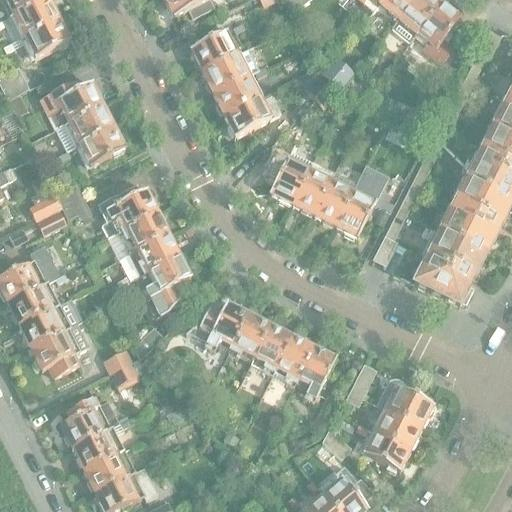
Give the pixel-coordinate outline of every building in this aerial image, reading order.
[(48,4),(47,1),(46,0),(1,0),(0,1),(4,9),(6,8),(13,21),(48,4)] [(213,13),(209,4),(208,5),(205,0),(161,0),(167,10),(165,11),(170,21),(172,20),(173,22),(187,16),(191,24),(213,13)] [(284,2),(282,0),(259,0),(259,1),(264,12),(284,2)] [(292,15),(313,0),(287,0),(284,2),(292,15)] [(379,8),(385,0),(355,0),(363,6),(353,19),(363,28),(363,27),(371,18),(379,8)] [(396,24),(415,0),(385,0),(379,8),(380,8),(378,10),(396,24)] [(415,40),(441,8),(431,0),(415,0),(396,24),(392,30),(410,45),(415,40)] [(60,26),(58,24),(60,23),(55,14),(54,15),(48,4),(13,21),(11,23),(15,30),(18,29),(24,43),(25,44),(60,26)] [(443,44),(460,23),(441,8),(415,40),(416,40),(417,39),(427,47),(421,54),(440,69),(454,53),(443,44)] [(287,24),(288,21),(286,19),(284,17),(280,17),(277,18),(276,21),(276,24),(277,27),(279,29),(283,29),(286,28),(287,24)] [(368,31),(376,22),(371,18),(363,27),(368,31)] [(69,45),(60,26),(25,44),(24,43),(22,44),(26,53),(29,52),(34,63),(48,57),(58,52),(58,53),(67,49),(66,47),(69,45)] [(245,34),(242,28),(233,33),(236,38),(245,34)] [(201,77),(241,57),(234,42),(229,45),(225,37),(190,55),(194,64),(192,65),(198,76),(200,75),(201,77)] [(489,64),(499,43),(487,37),(477,57),(485,62),(489,64)] [(14,52),(12,50),(11,47),(3,50),(5,56),(14,52)] [(254,76),(259,74),(248,53),(241,57),(201,77),(206,87),(204,88),(209,97),(210,96),(212,99),(247,81),(246,80),(254,76)] [(481,69),(485,62),(477,57),(473,65),(481,69)] [(478,76),(481,69),(473,65),(469,72),(478,76)] [(29,93),(18,71),(0,80),(0,89),(7,104),(29,93)] [(257,82),(266,77),(264,72),(259,74),(254,76),(257,82)] [(305,94),(323,80),(320,77),(318,72),(297,82),(305,92),(305,93),(305,94)] [(474,83),(478,76),(469,72),(466,79),(474,83)] [(470,90),(474,83),(466,79),(462,86),(470,90)] [(322,114),(339,96),(323,80),(305,94),(322,114)] [(258,103),(247,81),(212,99),(217,108),(215,109),(219,119),(222,118),(223,121),(258,103)] [(103,111),(104,110),(100,102),(98,102),(91,88),(80,94),(75,85),(40,103),(56,134),(65,129),(67,128),(68,129),(103,111)] [(467,98),(470,90),(462,86),(458,94),(467,98)] [(511,141),(511,92),(492,131),(511,141)] [(463,105),(467,98),(458,94),(455,101),(463,105)] [(234,142),(280,119),(269,98),(258,103),(223,121),(228,130),(226,131),(231,141),(233,140),(234,142)] [(459,113),(463,105),(455,101),(451,109),(459,113)] [(347,118),(352,110),(345,105),(339,115),(347,118)] [(447,116),(455,120),(459,113),(451,109),(447,116)] [(79,151),(114,134),(114,133),(115,132),(111,124),(109,124),(103,111),(68,129),(67,128),(65,129),(56,134),(66,154),(76,150),(76,151),(79,150),(79,151)] [(452,127),(455,120),(447,116),(443,123),(452,127)] [(371,130),(375,123),(366,118),(362,126),(371,130)] [(448,135),(452,127),(443,123),(440,130),(448,135)] [(444,142),(448,135),(440,130),(436,138),(444,142)] [(511,207),(511,205),(511,141),(492,131),(466,184),(511,207)] [(125,154),(114,134),(79,151),(79,150),(76,151),(80,159),(83,158),(90,172),(113,160),(114,162),(122,158),(121,156),(125,154)] [(441,149),(444,142),(436,138),(433,145),(441,149)] [(437,156),(441,149),(433,145),(429,152),(437,156)] [(434,163),(437,156),(429,152),(425,159),(434,163)] [(311,166),(311,165),(290,155),(268,199),(279,204),(278,206),(288,211),(288,209),(290,210),(311,166)] [(60,165),(69,161),(67,157),(58,161),(60,165)] [(317,169),(321,161),(315,158),(311,165),(311,166),(317,169)] [(430,171),(434,163),(425,159),(422,167),(430,171)] [(313,221),(335,177),(317,169),(311,166),(290,210),(300,215),(299,217),(309,222),(310,220),(313,221)] [(426,178),(430,171),(422,167),(418,174),(426,178)] [(341,179),(344,172),(339,169),(335,177),(340,180),(341,179)] [(0,205),(2,204),(0,199),(0,189),(15,182),(10,172),(0,176),(0,205)] [(422,185),(426,178),(418,174),(414,181),(422,185)] [(336,233),(357,187),(341,179),(340,180),(335,177),(313,221),(322,226),(321,228),(331,233),(331,231),(336,233)] [(361,190),(365,182),(365,181),(361,179),(357,187),(361,190)] [(419,193),(422,185),(414,181),(410,188),(419,193)] [(336,233),(356,243),(381,190),(365,182),(361,190),(357,187),(336,233)] [(485,258),(511,207),(466,184),(439,235),(485,258)] [(84,203),(76,188),(54,198),(61,214),(63,213),(84,203)] [(156,218),(152,209),(153,208),(149,199),(147,200),(145,195),(141,197),(136,188),(97,208),(107,226),(101,229),(108,242),(156,218)] [(415,200),(419,193),(410,188),(407,196),(415,200)] [(411,207),(415,200),(407,196),(403,203),(411,207)] [(61,214),(54,198),(28,211),(35,225),(58,214),(58,215),(61,214)] [(91,218),(84,203),(63,213),(68,223),(77,219),(80,224),(91,218)] [(408,215),(411,207),(403,203),(399,210),(408,215)] [(404,222),(408,215),(399,210),(396,218),(404,222)] [(382,231),(389,217),(380,212),(373,226),(382,231)] [(63,213),(61,214),(58,215),(59,216),(37,227),(43,240),(66,229),(64,225),(68,223),(63,213)] [(120,265),(168,240),(167,238),(168,238),(164,228),(162,229),(156,218),(108,242),(98,247),(101,252),(110,247),(120,265)] [(400,229),(404,222),(396,218),(392,225),(400,229)] [(397,237),(400,229),(392,225),(388,232),(397,237)] [(393,244),(397,237),(388,232),(385,240),(393,244)] [(468,292),(472,284),(485,258),(439,235),(412,289),(458,312),(460,308),(464,311),(472,295),(468,292)] [(135,282),(178,261),(176,256),(177,255),(174,249),(172,249),(168,240),(120,265),(127,280),(117,285),(120,290),(135,282)] [(384,270),(396,247),(392,245),(393,244),(385,240),(372,264),(384,270)] [(397,248),(394,255),(402,260),(406,253),(397,248)] [(171,292),(189,283),(184,273),(186,272),(181,263),(180,264),(178,261),(135,282),(156,323),(166,317),(178,307),(171,292)] [(45,288),(33,265),(23,271),(21,266),(9,272),(11,277),(0,282),(0,298),(3,304),(4,303),(7,308),(45,288)] [(66,285),(63,279),(55,284),(58,289),(66,285)] [(18,330),(59,310),(48,287),(45,288),(7,308),(11,317),(10,318),(14,327),(16,326),(18,330)] [(77,306),(75,301),(66,306),(68,311),(77,306)] [(231,355),(250,320),(245,318),(245,316),(236,312),(235,313),(225,308),(219,320),(207,314),(202,325),(199,324),(196,329),(184,339),(185,340),(187,338),(205,349),(204,351),(214,356),(218,348),(231,355)] [(29,353),(70,332),(59,310),(18,330),(23,340),(21,341),(26,350),(28,349),(29,353)] [(253,366),(271,331),(266,329),(267,327),(258,322),(257,324),(250,320),(231,355),(230,358),(239,363),(241,360),(253,366)] [(89,329),(86,324),(78,328),(80,333),(89,329)] [(79,357),(78,356),(88,351),(77,329),(70,332),(29,353),(35,363),(33,364),(38,373),(39,372),(41,376),(47,373),(52,383),(80,369),(75,359),(79,357)] [(272,382),(294,343),(281,336),(282,335),(272,330),(272,332),(271,331),(253,366),(251,371),(271,381),(272,382)] [(139,364),(161,341),(153,333),(134,353),(139,364)] [(296,388),(315,354),(303,348),(304,346),(294,341),(294,343),(272,382),(283,387),(294,393),(294,391),(296,388)] [(314,407),(335,364),(325,358),(326,356),(316,352),(315,354),(296,388),(309,394),(305,402),(314,407)] [(131,368),(125,355),(104,366),(111,378),(131,368)] [(158,368),(149,359),(141,367),(151,376),(158,368)] [(138,380),(131,368),(111,378),(117,391),(138,380)] [(222,383),(228,372),(221,369),(216,380),(222,383)] [(362,401),(374,376),(362,370),(350,395),(362,401)] [(426,422),(432,411),(402,396),(404,391),(402,387),(399,384),(394,383),(390,384),(387,387),(376,409),(386,414),(421,432),(422,431),(423,431),(428,422),(426,422)] [(357,410),(362,401),(350,395),(345,404),(357,410)] [(119,429),(107,406),(99,410),(95,400),(64,415),(69,425),(60,430),(65,439),(63,440),(67,449),(69,448),(72,454),(112,432),(119,429)] [(324,435),(338,406),(326,400),(312,428),(324,435)] [(171,430),(189,421),(177,413),(166,419),(171,430)] [(415,443),(421,432),(386,414),(375,435),(410,454),(411,452),(412,453),(417,444),(415,443)] [(128,424),(119,428),(122,433),(130,428),(128,424)] [(368,432),(359,427),(356,431),(365,436),(368,432)] [(124,455),(112,432),(72,454),(76,462),(75,463),(79,472),(81,471),(84,477),(124,455)] [(351,453),(330,435),(328,433),(321,447),(341,463),(351,453)] [(398,477),(410,454),(375,435),(363,459),(385,471),(384,473),(393,477),(394,475),(398,477)] [(133,455),(142,451),(140,447),(131,451),(133,455)] [(341,463),(321,447),(314,456),(333,472),(341,463)] [(133,479),(135,477),(124,455),(84,477),(88,485),(86,486),(91,495),(92,494),(95,499),(133,479)] [(145,505),(157,499),(143,473),(133,479),(95,499),(99,508),(98,508),(99,511),(121,511),(143,502),(145,505)] [(364,511),(340,482),(321,499),(333,511),(364,511)] [(316,492),(310,485),(310,484),(306,487),(312,495),(316,492)] [(333,511),(321,499),(305,511),(333,511)] [(298,507),(292,500),(287,504),(293,511),(298,507)]
